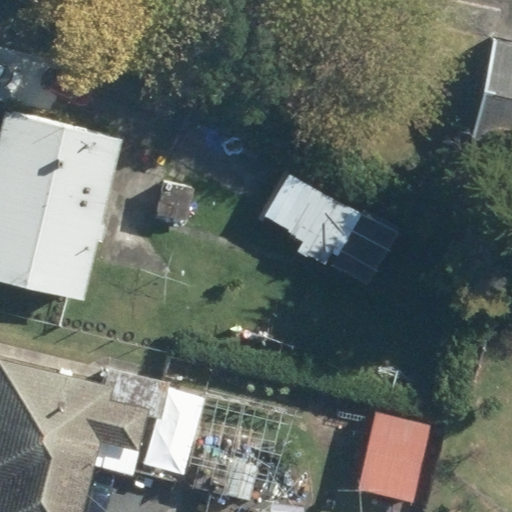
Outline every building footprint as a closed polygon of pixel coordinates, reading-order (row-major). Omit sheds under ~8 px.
[(511,39),(496,36),(472,149),(511,158),(511,39)] [(0,276),(74,296),(112,127),(0,124),(0,276)] [(159,184),(116,180),(112,221),(155,226),(159,184)] [(0,511),(75,511),(93,435),(132,444),(140,407),(104,398),(108,381),(0,355),(0,511)] [(426,420),(372,408),(355,485),(410,497),(426,420)]
